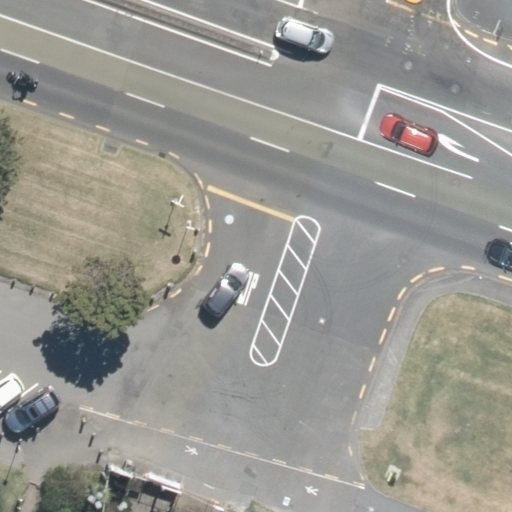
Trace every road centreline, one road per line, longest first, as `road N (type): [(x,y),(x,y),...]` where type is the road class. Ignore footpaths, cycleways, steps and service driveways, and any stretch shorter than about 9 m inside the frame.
road 1 (primary): [(314,159),(0,50)]
road 2 (primary): [(511,228),(314,159)]
road 3 (primary): [(359,43),(511,99)]
road 4 (primary): [(236,0),(359,43)]
road 5 (tertiary): [(314,159),(359,43)]
